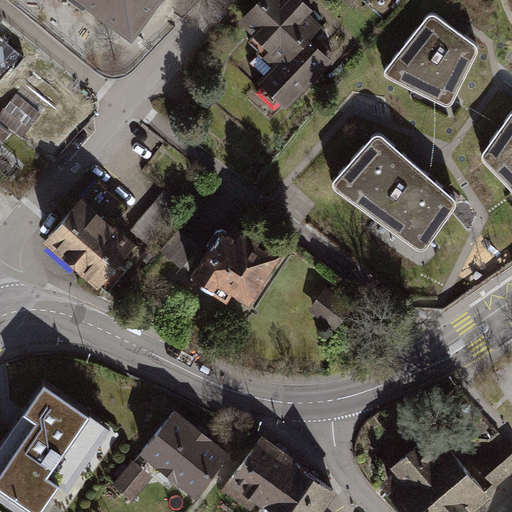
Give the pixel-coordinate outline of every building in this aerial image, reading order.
[(72,0),(83,7),(85,4),(132,39),(140,29),(157,5),(160,0),(72,0)] [(303,0),(264,0),(240,29),(265,50),(243,75),(287,111),(332,57),(305,35),(322,15),(303,0)] [(433,14),(429,16),(387,68),(386,74),(389,77),(447,102),(450,103),(452,101),(454,100),(478,53),(479,49),(479,45),(476,42),(438,15),(433,14)] [(0,91),(28,61),(0,35),(0,91)] [(511,113),(485,151),(484,157),(486,160),(511,186),(511,113)] [(333,178),(332,183),(334,187),(417,246),(421,247),(424,246),(426,245),(456,205),(456,202),(456,200),(455,198),(384,134),(378,132),(373,134),(333,178)] [(99,182),(46,244),(66,261),(107,297),(143,250),(116,228),(133,210),(99,182)] [(223,232),(217,232),(208,246),(210,255),(194,280),(228,305),(233,296),(251,307),(283,258),(244,233),(238,242),(223,232)] [(347,305),(326,289),(310,311),(331,327),(347,305)] [(45,382),(0,447),(0,496),(23,511),(48,511),(65,489),(71,492),(113,431),(45,382)] [(231,454),(177,413),(142,458),(198,501),(231,454)] [(396,474),(382,486),(403,511),(477,511),(493,499),(438,436),(422,450),(420,446),(392,469),(396,474)] [(265,437),(229,486),(268,511),(324,511),(338,494),(265,437)] [(511,448),(503,438),(473,465),(496,491),(511,476),(511,448)] [(154,478),(134,462),(113,487),(132,503),(154,478)]
